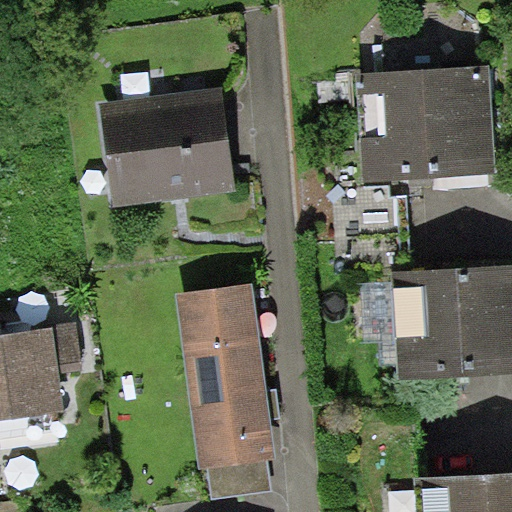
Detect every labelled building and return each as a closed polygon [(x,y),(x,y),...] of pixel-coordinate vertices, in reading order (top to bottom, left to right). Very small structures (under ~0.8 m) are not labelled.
[(489,65),(355,74),(362,183),(496,174),(489,65)] [(223,86),(99,102),(112,208),(236,192),(223,86)] [(511,265),(391,272),(397,381),(511,374),(511,265)] [(253,284),(176,294),(199,470),(207,469),(211,500),(273,492),(269,461),(276,460),(271,420),(283,419),(279,387),(267,389),(253,284)] [(47,329),(0,335),(0,421),(65,413),(60,373),(83,370),(77,321),(47,325),(47,329)] [(511,511),(511,473),(412,478),(413,511),(511,511)]
